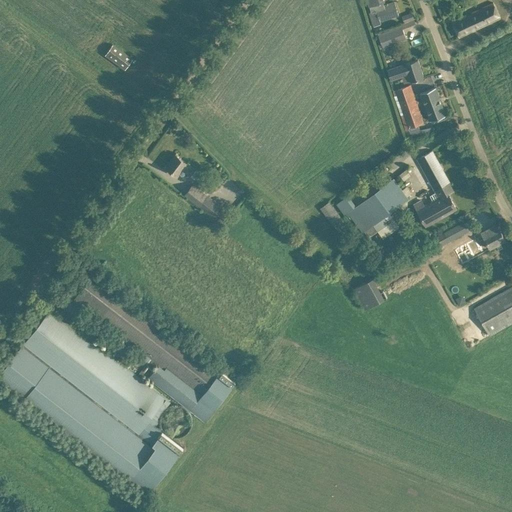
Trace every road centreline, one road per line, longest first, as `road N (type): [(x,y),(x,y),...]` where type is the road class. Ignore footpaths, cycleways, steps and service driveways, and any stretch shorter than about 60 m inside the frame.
road 1 (track): [(0,329),(251,0)]
road 2 (unclassified): [(511,219),(422,0)]
